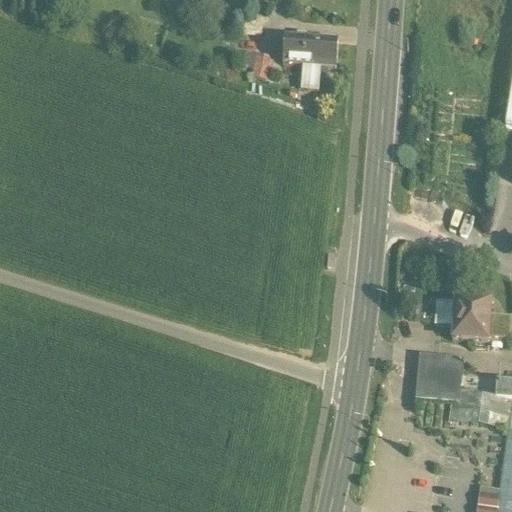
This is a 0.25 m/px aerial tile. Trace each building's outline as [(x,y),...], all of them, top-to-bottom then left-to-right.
[(296,42),(283,42),(282,69),(336,72),(338,45),(305,43),(296,42)] [(251,76),(266,80),(272,60),(257,56),(251,76)] [(489,306),(456,304),(453,343),(487,345),(488,323),(489,306)] [(511,325),(488,323),(487,345),(509,347),(511,325)] [(445,366),(423,364),(420,404),(451,406),(457,407),(458,394),(461,367),(446,366),(445,366)] [(511,384),(496,384),(495,402),(511,403),(511,402),(511,384)] [(477,396),(458,394),(457,407),(451,406),(449,425),(508,433),(511,403),(495,402),(477,399),(477,396)] [(511,511),(511,402),(511,403),(508,433),(499,493),(496,511),(511,511)] [(496,511),(499,493),(480,491),(477,511),(496,511)]
